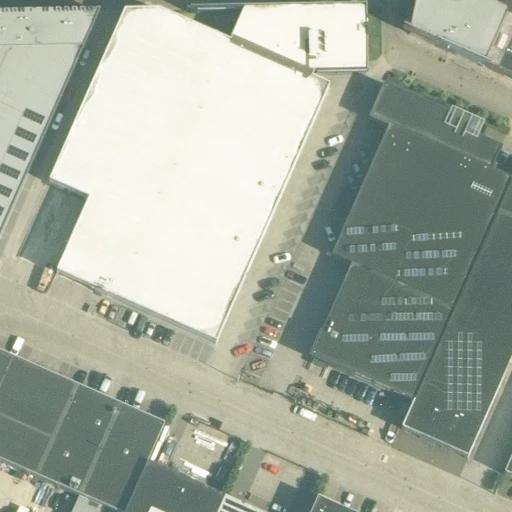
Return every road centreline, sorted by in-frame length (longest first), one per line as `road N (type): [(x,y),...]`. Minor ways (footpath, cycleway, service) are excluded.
road 1 (unclassified): [(474,511),(0,303)]
road 2 (unknown): [(266,417),(310,310),(336,203),(366,125),(364,107),(338,98)]
road 3 (unknown): [(338,98),(203,389)]
road 4 (unclassified): [(393,52),(511,104)]
